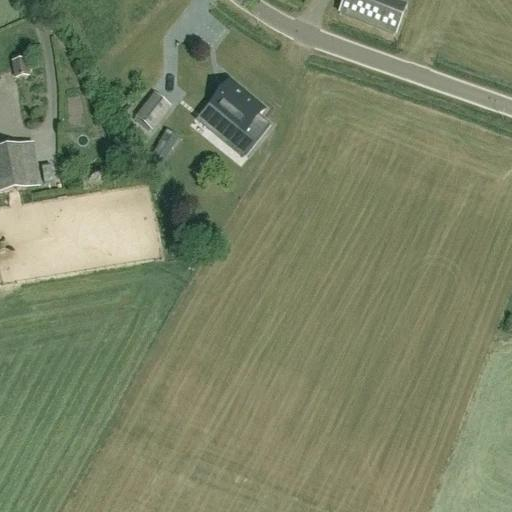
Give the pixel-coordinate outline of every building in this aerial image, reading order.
[(387,0),(342,0),(339,12),(395,36),(407,8),(387,0)] [(17,78),(27,76),(23,57),(13,60),(17,78)] [(243,131),(261,110),(232,87),(215,110),(243,131)] [(152,130),(170,108),(155,95),(136,118),(152,130)] [(162,140),(149,161),(160,168),(173,147),(162,140)] [(249,143),(232,163),(247,176),(264,156),(249,143)] [(0,195),(38,189),(31,145),(0,149),(0,195)]
